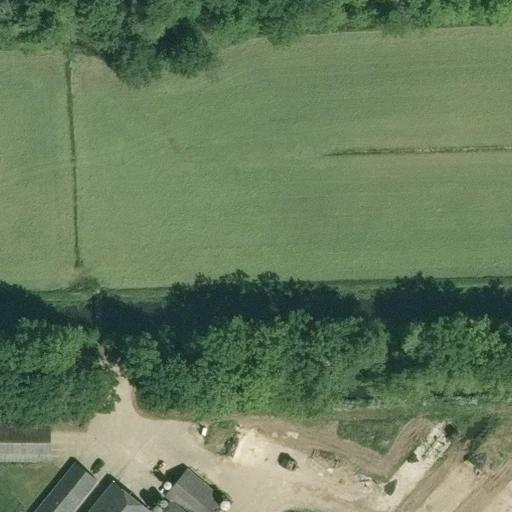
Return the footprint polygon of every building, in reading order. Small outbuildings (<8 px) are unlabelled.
[(420,411),(420,399),(402,399),(402,411),(420,411)] [(499,419),(481,408),(455,448),(474,459),(499,419)] [(0,461),(50,461),(50,425),(0,425),(0,461)] [(286,445),(290,459),(308,454),(304,440),(286,445)] [(76,463),(36,511),(213,511),(223,500),(187,471),(165,497),(170,501),(161,511),(149,511),(113,483),(89,511),(71,511),(97,480),(76,463)]
